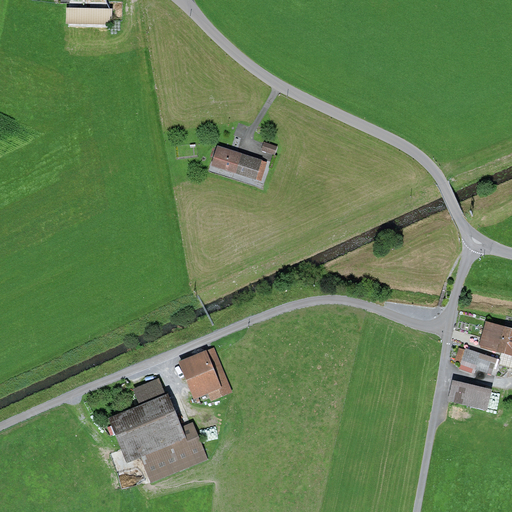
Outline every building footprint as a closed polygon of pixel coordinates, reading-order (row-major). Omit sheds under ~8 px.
[(68,9),(68,20),(109,21),(110,10),(68,9)] [(264,143),(262,150),(274,155),(277,147),(264,143)] [(265,163),(259,161),(258,165),(240,159),(242,155),(219,149),(214,166),(259,180),(265,163)] [(487,342),(486,346),(511,353),(511,330),(487,324),(483,340),(487,342)] [(456,360),(486,370),(489,362),(478,358),(479,354),(467,350),(466,352),(459,350),(456,360)] [(209,390),(212,398),(229,391),(212,352),(183,364),(196,395),(209,390)] [(454,382),(450,400),(485,408),(489,391),(454,382)] [(140,454),(151,480),(204,458),(191,425),(178,430),(160,384),(136,394),(142,408),(113,420),(115,425),(111,426),(115,434),(118,432),(129,459),(140,454)]
